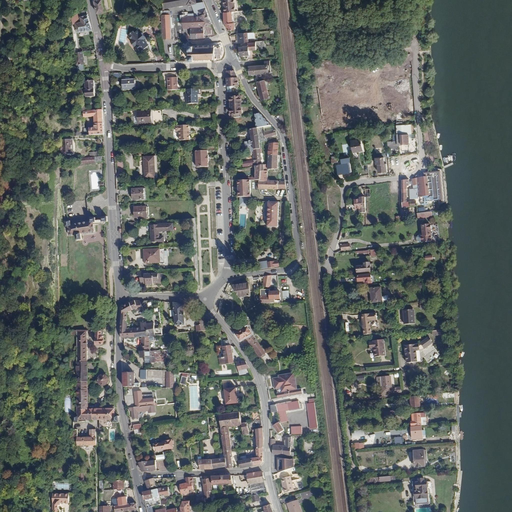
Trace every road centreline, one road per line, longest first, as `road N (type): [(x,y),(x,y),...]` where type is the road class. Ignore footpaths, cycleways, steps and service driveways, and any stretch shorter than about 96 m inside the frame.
road 1 (residential): [(346,187),(331,271),(359,511)]
road 2 (residential): [(346,187),(421,167),(417,41),(347,46),(326,17)]
road 3 (residential): [(227,276),(283,270),(297,251),(284,137),(233,57)]
road 4 (tertiary): [(104,65),(119,297)]
road 5 (residential): [(221,64),(227,276)]
road 6 (residential): [(205,298),(261,383),(266,469)]
road 7 (residential): [(326,17),(306,57),(321,158),(346,187)]
road 8 (tertiary): [(119,297),(119,391),(136,478)]
road 9 (residential): [(266,469),(136,478)]
